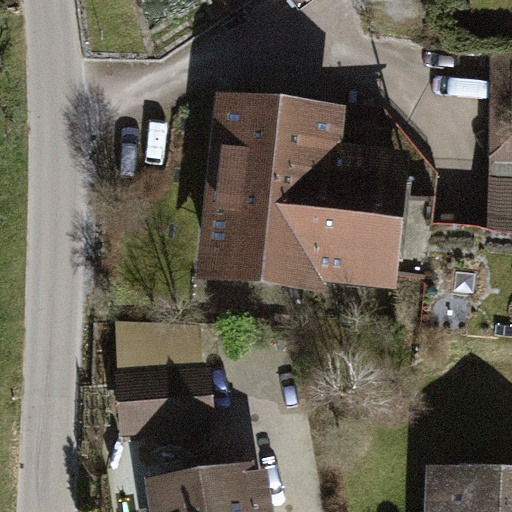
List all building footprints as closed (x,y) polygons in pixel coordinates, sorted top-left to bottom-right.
[(231,107),(215,258),(389,276),(400,171),(323,163),(328,117),(231,107)] [(511,136),(491,136),(489,233),(511,233),(511,136)] [(116,321),(121,386),(200,381),(203,325),(116,321)] [(200,381),(121,386),(123,424),(203,414),(200,381)] [(246,475),(156,488),(159,511),(266,511),(262,483),(248,485),(246,475)] [(511,511),(511,484),(441,481),(439,511),(511,511)]
